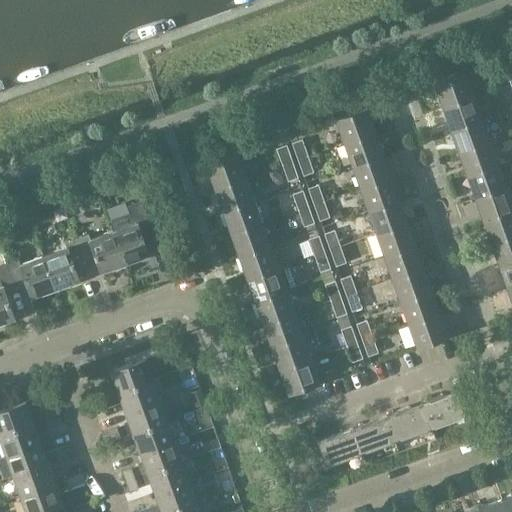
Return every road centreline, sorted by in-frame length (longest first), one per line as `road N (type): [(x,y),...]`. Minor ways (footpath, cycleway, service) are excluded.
road 1 (residential): [(275,511),(192,296)]
road 2 (residential): [(307,511),(511,440)]
road 3 (residential): [(0,364),(192,296)]
road 4 (residential): [(493,357),(311,417)]
road 5 (residential): [(111,511),(67,388)]
